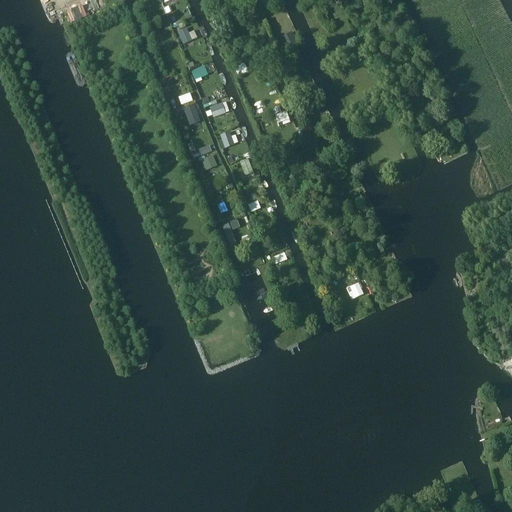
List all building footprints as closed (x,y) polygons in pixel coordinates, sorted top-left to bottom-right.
[(178,28),(179,30),(186,27),(183,20),(176,23),(177,25),(173,27),(174,29),(179,27),(179,28),(178,28)] [(187,28),(177,32),(183,45),(192,41),(197,38),(194,31),(189,33),(187,28)] [(292,32),(284,36),(290,49),(299,45),(292,32)] [(208,76),(204,66),(191,72),(195,81),(196,81),(197,84),(202,81),(201,79),(208,76)] [(190,94),(179,98),(182,106),(193,101),(190,94)] [(222,104),(210,108),(211,111),(206,113),(208,118),(213,116),(213,119),(226,114),(230,112),(226,103),(222,104)] [(184,110),(190,126),(201,122),(194,106),(184,110)] [(277,115),(275,116),(279,127),(291,123),(286,112),(282,113),(279,107),(274,109),(277,115)] [(230,133),(220,136),(225,149),(235,146),(234,145),(238,143),(236,136),(232,137),(230,133)] [(218,167),(213,156),(202,161),(206,170),(207,170),(208,171),(218,167)] [(248,161),(240,164),(244,174),(252,171),(248,161)] [(258,201),(248,205),(251,213),(261,209),(258,201)] [(224,203),(218,206),(222,215),(228,212),(224,203)] [(237,221),(230,224),(233,231),(240,228),(237,221)] [(237,244),(229,224),(223,227),(231,247),(237,244)] [(273,258),(276,265),(287,261),(285,253),(273,258)] [(352,301),(364,295),(359,284),(346,289),(352,301)] [(238,348),(246,345),(241,333),(233,336),(238,348)]
